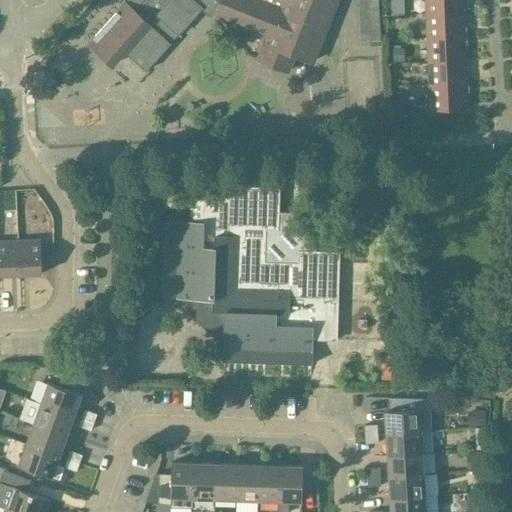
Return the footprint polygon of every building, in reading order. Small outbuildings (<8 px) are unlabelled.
[(122,52),(145,71),(200,5),(194,0),(118,0),(81,46),(108,68),(122,52)] [(294,57),(311,64),(337,0),(211,0),(206,14),(261,37),(252,60),(288,74),(294,57)] [(463,0),(425,0),(426,14),(464,12),(463,0)] [(464,12),(426,14),(427,38),(465,36),(464,12)] [(465,36),(427,38),(428,62),(466,60),(465,36)] [(466,60),(428,62),(429,86),(467,84),(466,60)] [(467,84),(429,86),(430,110),(468,109),(467,84)] [(436,230),(434,290),(506,292),(510,172),(450,170),(448,230),(436,230)] [(166,221),(164,297),(189,298),(189,310),(212,335),(224,336),(224,361),(312,364),(312,339),(325,339),(338,340),(338,302),(340,252),(315,251),(316,234),(295,216),(279,215),(280,188),(229,186),(228,198),(191,197),(191,222),(166,221)] [(18,241),(20,275),(42,274),(41,240),(18,241)] [(0,275),(20,275),(18,241),(0,241),(0,275)] [(48,382),(41,403),(74,415),(77,407),(82,394),(48,382)] [(386,433),(421,431),(431,431),(429,399),(389,398),(390,411),(385,411),(386,433)] [(28,399),(20,419),(34,424),(67,436),(74,415),(41,403),(28,399)] [(82,418),(94,422),(97,414),(85,410),(82,418)] [(91,431),(94,422),(82,418),(79,426),(91,431)] [(67,436),(34,424),(26,444),(59,456),(67,436)] [(365,434),(378,434),(378,425),(364,425),(365,434)] [(431,431),(421,431),(386,433),(387,455),(423,453),(432,452),(431,431)] [(378,434),(365,434),(365,444),(379,443),(378,434)] [(64,467),(57,464),(59,456),(26,444),(19,465),(60,480),(64,467)] [(82,455),(70,451),(67,459),(79,463),(82,455)] [(480,452),(468,453),(469,469),(481,469),(480,452)] [(423,453),(387,455),(389,476),(424,474),(423,453)] [(67,459),(64,467),(76,471),(79,463),(67,459)] [(193,508),(193,498),(194,463),(172,462),(171,477),(159,477),(158,503),(171,504),(171,507),(193,508)] [(194,463),(193,498),(215,499),(216,464),(194,463)] [(216,464),(215,499),(236,499),(238,464),(216,464)] [(238,464),(236,499),(258,500),(259,465),(238,464)] [(259,465),(258,500),(279,501),(280,501),(281,466),(259,465)] [(302,501),(303,466),(281,466),(280,501),(279,501),(278,511),(288,511),(289,501),(302,501)] [(367,478),(381,477),(380,468),(367,469),(367,478)] [(0,480),(0,490),(10,496),(6,508),(18,511),(45,511),(50,500),(27,492),(31,479),(7,471),(4,470),(0,480)] [(424,474),(389,476),(390,498),(425,496),(424,474)] [(381,477),(367,478),(368,487),(381,486),(381,477)] [(426,511),(425,496),(390,498),(390,511),(426,511)]
